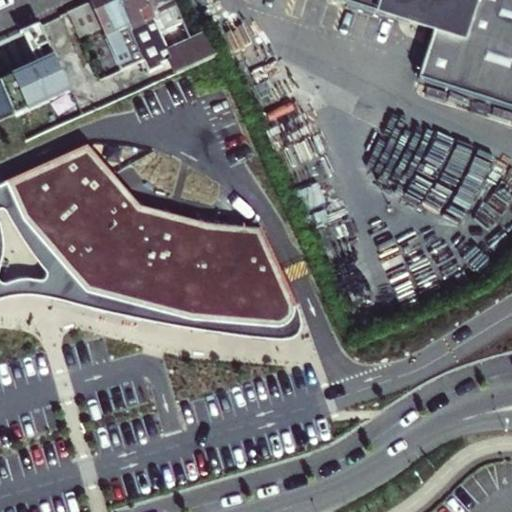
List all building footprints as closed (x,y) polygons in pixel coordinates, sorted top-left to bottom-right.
[(121,72),(146,61),(118,0),(97,0),(68,13),(79,38),(102,28),(121,72)] [(169,51),(153,16),(145,0),(118,0),(146,61),(151,71),(164,65),(163,63),(172,59),(169,51)] [(145,0),(153,16),(167,9),(176,32),(185,29),(171,0),(145,0)] [(511,0),(328,0),(433,35),(418,79),(511,110),(511,0)] [(0,82),(1,85),(15,115),(15,116),(72,91),(56,56),(42,25),(24,33),(38,63),(0,80),(0,82)] [(172,59),(179,73),(217,56),(206,34),(190,41),(169,51),(172,59)] [(1,85),(0,85),(0,121),(15,115),(1,85)] [(141,209),(88,148),(6,185),(23,225),(84,295),(191,325),(280,333),(291,327),(296,313),(297,307),(261,230),(207,226),(141,209)]
